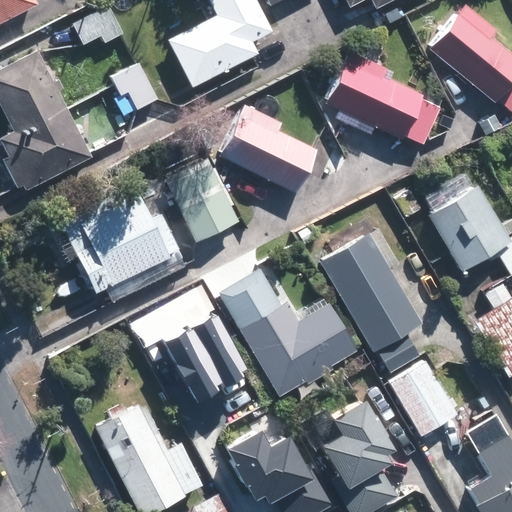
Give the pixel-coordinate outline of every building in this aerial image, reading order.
[(33,0),(0,0),(0,17),(34,1),(33,0)] [(206,0),(212,12),(163,36),(187,83),(253,49),(247,38),(268,27),(254,0),(206,0)] [(106,1),(69,19),(80,41),(98,32),(101,39),(121,29),(106,1)] [(510,110),(511,107),(511,54),(488,34),(493,27),(462,1),(425,46),(491,100),(494,96),(510,110)] [(33,46),(0,62),(0,112),(8,128),(8,129),(20,123),(23,127),(64,107),(33,46)] [(419,141),(437,104),(417,95),(419,92),(379,73),(383,66),(346,48),(321,100),(398,137),(400,132),(419,141)] [(135,59),(108,73),(118,92),(128,87),(131,93),(149,84),(135,59)] [(285,72),(292,86),(304,80),(298,66),(285,72)] [(309,88),(295,95),(300,107),(315,100),(309,88)] [(215,153),(291,190),(313,146),(273,127),(278,119),(240,101),(215,153)] [(8,129),(0,132),(0,147),(3,154),(0,155),(0,159),(13,184),(18,182),(21,188),(88,154),(64,107),(23,127),(20,123),(8,129)] [(238,222),(206,160),(166,180),(198,242),(238,222)] [(474,182),(423,211),(456,269),(493,247),(507,271),(511,268),(511,230),(504,235),(474,182)] [(55,217),(91,290),(102,284),(110,299),(183,263),(157,210),(146,215),(134,191),(121,198),(115,187),(55,217)] [(415,350),(402,329),(419,320),(365,229),(315,258),(369,350),(373,347),(386,368),(415,350)] [(412,261),(422,277),(433,271),(424,254),(412,261)] [(275,393),(353,348),(326,300),(295,317),(283,297),(277,301),(256,264),(214,288),(275,393)] [(503,374),(511,368),(511,292),(470,317),(503,374)] [(251,374),(217,315),(166,344),(199,403),(251,374)] [(416,432),(453,411),(421,357),(384,379),(416,432)] [(90,423),(135,511),(140,511),(199,482),(178,439),(160,449),(135,400),(90,423)] [(394,450),(366,403),(335,421),(343,434),(324,446),(340,473),(331,478),(351,511),(368,511),(396,496),(380,469),(390,463),(386,455),(394,450)] [(511,511),(511,443),(504,430),(473,448),(487,472),(464,485),(474,501),(471,502),(476,511),(511,511)] [(320,511),(329,507),(288,439),(272,449),(263,434),(231,454),(259,499),(266,495),(272,505),(275,502),(281,511),(320,511)] [(215,490),(190,503),(194,511),(218,511),(224,509),(215,490)]
